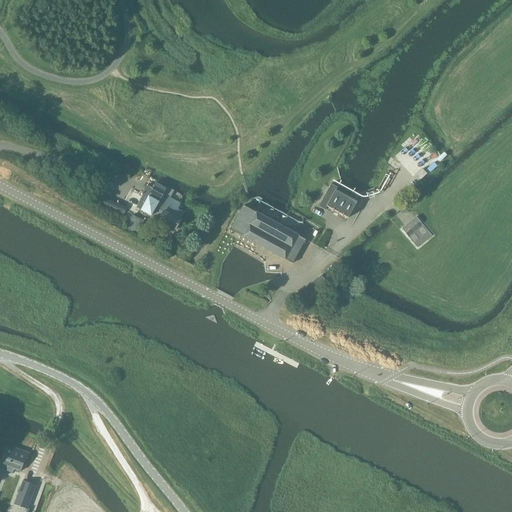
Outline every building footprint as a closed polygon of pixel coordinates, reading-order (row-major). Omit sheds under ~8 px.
[(422,169),(414,176),(419,181),(426,174),(422,169)] [(155,183),(139,212),(175,231),(181,221),(180,220),(184,213),(177,209),(180,203),(168,196),(170,191),(155,183)] [(318,206),(325,210),(326,207),(348,218),(357,202),(335,190),(337,187),(331,184),(318,206)] [(99,196),(97,201),(124,213),(126,208),(99,196)] [(230,229),(247,239),(292,263),(305,240),(243,206),(230,229)] [(131,216),(128,222),(124,230),(135,237),(136,235),(142,223),(131,216)] [(401,229),(417,248),(432,236),(416,217),(401,229)] [(327,283),(321,276),(309,286),(314,293),(327,283)] [(4,471),(12,474),(14,471),(20,473),(23,465),(28,451),(15,447),(14,449),(5,446),(1,455),(0,458),(0,465),(6,467),(4,471)] [(22,482),(14,504),(27,509),(35,486),(34,486),(37,476),(28,473),(25,483),(22,482)]
